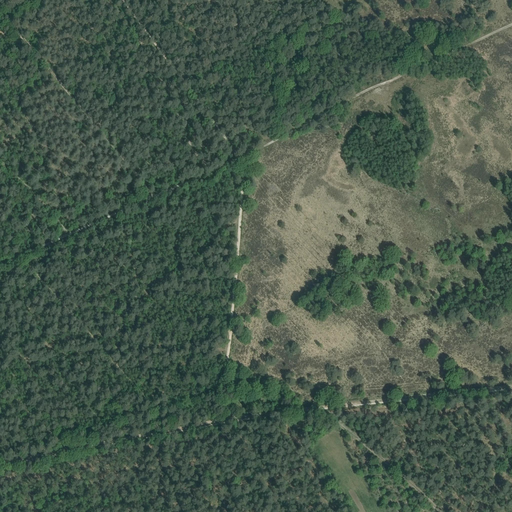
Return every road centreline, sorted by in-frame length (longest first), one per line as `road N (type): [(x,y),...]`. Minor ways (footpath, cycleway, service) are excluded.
road 1 (track): [(511,384),(233,420),(0,464)]
road 2 (unknown): [(233,425),(215,348),(238,159),(117,0)]
road 3 (track): [(511,23),(244,156)]
road 4 (track): [(244,156),(227,352),(233,425)]
road 5 (track): [(0,12),(152,199)]
road 6 (track): [(241,213),(94,332)]
road 7 (track): [(152,199),(0,268)]
road 8 (track): [(331,408),(444,511)]
